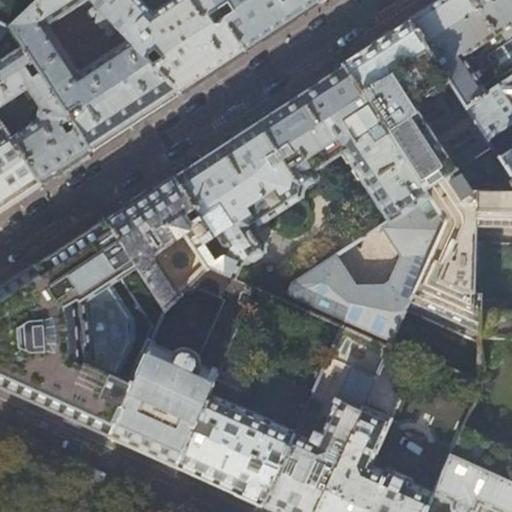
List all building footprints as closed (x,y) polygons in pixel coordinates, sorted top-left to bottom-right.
[(76,105),(81,112),(70,119),(72,123),(91,151),(131,124),(179,93),(150,63),(144,56),(89,0),(34,0),(8,26),(21,45),(31,60),(39,71),(65,112),(76,105)] [(89,0),(144,56),(153,48),(160,56),(150,63),(179,93),(209,74),(244,51),(221,16),(212,22),(206,14),(216,8),(210,0),(170,0),(150,13),(137,0),(89,0)] [(210,0),(216,8),(225,2),(231,10),(221,16),(244,51),(280,27),(317,3),(314,0),(210,0)] [(511,0),(439,0),(433,4),(408,21),(449,83),(464,106),(511,75),(511,0)] [(409,100),(423,90),(432,94),(449,83),(408,21),(379,39),(341,64),(379,123),(386,133),(424,189),(490,146),(486,139),(470,116),(435,139),(409,100)] [(23,65),(31,60),(21,45),(0,58),(0,105),(26,89),(38,108),(37,109),(36,111),(36,113),(36,115),(36,116),(37,118),(37,119),(9,137),(40,184),(62,170),(91,151),(72,123),(62,129),(57,121),(67,114),(65,112),(39,71),(30,77),(23,65)] [(379,123),(341,64),(303,89),(219,144),(171,175),(223,254),(239,262),(245,263),(262,253),(263,243),(253,226),(300,195),(301,188),(316,178),(312,170),(341,150),(388,218),(289,282),(286,290),(286,292),(287,294),(289,296),(391,341),(408,302),(444,221),(424,189),(386,133),(374,141),(367,131),(379,123)] [(511,75),(464,106),(470,116),(486,139),(511,122),(511,75)] [(511,122),(486,139),(490,146),(511,179),(511,147),(511,146),(511,126),(511,122)] [(0,209),(15,200),(40,184),(9,137),(5,131),(0,134),(0,209)] [(511,179),(490,146),(424,189),(444,221),(408,302),(479,334),(480,312),(478,310),(471,310),(473,225),(511,226),(511,179)] [(146,192),(104,219),(135,266),(165,310),(188,287),(209,266),(233,277),(239,262),(223,254),(171,175),(146,192)] [(132,338),(130,318),(107,284),(135,266),(104,219),(55,251),(0,286),(0,386),(30,400),(108,435),(131,383),(115,376),(132,338)] [(254,287),(233,277),(209,266),(188,287),(220,301),(195,358),(196,361),(197,363),(197,365),(215,374),(226,351),(254,287)] [(511,312),(480,312),(479,334),(479,339),(511,339),(511,452),(462,431),(451,458),(511,485),(511,312)] [(294,433),(293,434),(262,504),(278,511),(314,511),(361,408),(388,348),(341,327),(327,360),(350,370),(318,443),(294,433)] [(172,354),(149,344),(131,383),(108,435),(139,449),(175,465),(215,374),(197,365),(197,363),(196,361),(195,358),(193,355),(189,352),(187,351),(182,350),(176,352),(172,354)] [(259,366),(226,351),(215,374),(175,465),(215,483),(262,504),(293,434),(231,406),(237,393),(241,394),(244,393),(248,392),(250,389),(260,366),(259,366)] [(296,364),(266,351),(259,366),(260,366),(292,381),(296,372),(293,371),(296,364)] [(388,420),(361,408),(314,511),(425,511),(433,496),(367,466),(388,420)] [(511,511),(511,485),(451,458),(433,495),(448,502),(451,504),(450,508),(450,511),(475,511),(479,505),(493,511),(511,511)]
